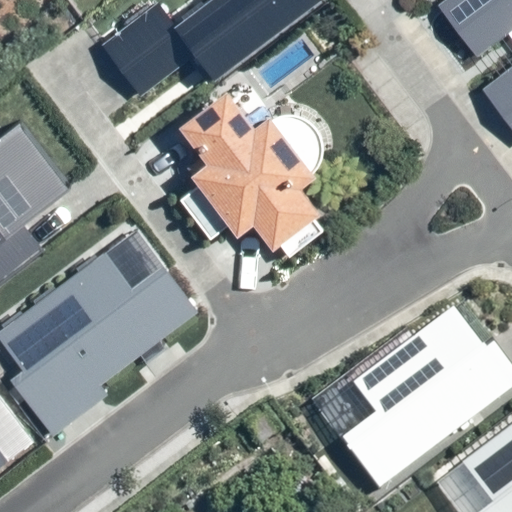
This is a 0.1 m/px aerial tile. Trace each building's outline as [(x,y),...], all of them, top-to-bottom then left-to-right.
[(166,17),(152,0),(147,0),(97,37),(139,93),(194,52),(211,76),(312,0),(188,0),(167,16),(166,17)] [(511,0),(437,0),(435,2),(474,55),(511,26),(511,63),(480,87),(511,129),(511,0)] [(246,219),(269,247),(275,242),(288,257),(325,227),(310,209),(320,201),(300,176),(309,168),(311,166),(315,162),(317,156),(319,151),(320,145),(320,138),(319,133),(317,127),(314,122),(310,117),(305,113),(300,110),(294,108),(288,108),(282,108),(276,109),(270,111),(265,114),(255,122),(224,83),(179,119),(136,154),(162,186),(184,168),(193,180),(172,198),(206,240),(228,222),(234,230),(246,219)] [(0,238),(24,221),(30,229),(81,191),(17,106),(0,119),(0,238)] [(6,375),(50,433),(106,391),(99,382),(198,307),(134,223),(54,284),(0,324),(0,338),(20,365),(6,375)] [(0,463),(35,438),(0,391),(0,463)] [(511,511),(511,413),(430,475),(457,511),(511,511)]
